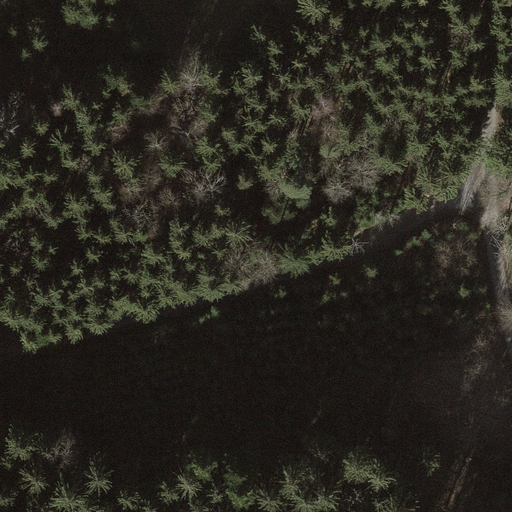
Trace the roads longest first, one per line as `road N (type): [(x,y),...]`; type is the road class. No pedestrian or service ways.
road 1 (track): [(0,358),(349,254),(480,187)]
road 2 (track): [(489,0),(480,187)]
road 3 (track): [(511,326),(480,187)]
